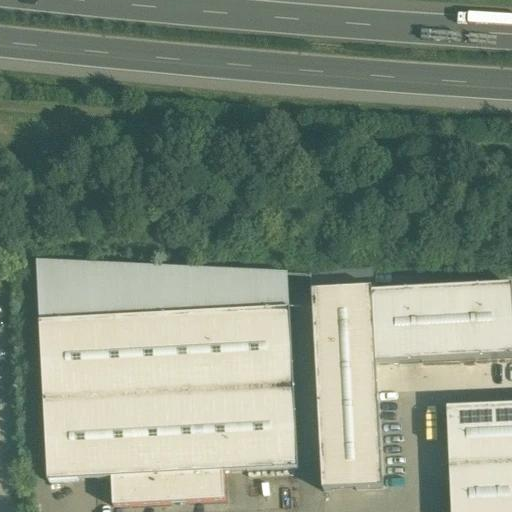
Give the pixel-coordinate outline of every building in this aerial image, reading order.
[(288,275),(38,259),(49,484),(112,481),(224,475),(298,471),(288,275)] [(373,290),(377,361),(511,354),(511,315),(510,283),(373,290)] [(373,290),(313,294),(324,493),(384,490),(377,361),(373,290)] [(511,511),(511,404),(444,407),(447,511),(511,511)] [(224,475),(112,481),(114,508),(226,503),(224,475)]
